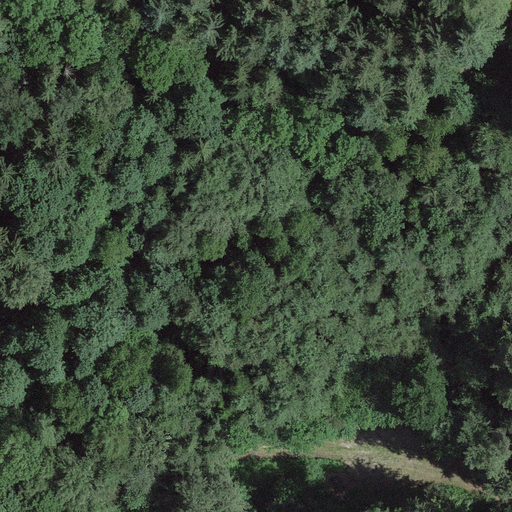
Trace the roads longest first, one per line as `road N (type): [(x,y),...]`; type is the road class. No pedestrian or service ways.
road 1 (track): [(0,358),(53,300),(386,145),(469,84),(497,52),(511,14)]
road 2 (track): [(364,447),(148,450),(46,472),(0,462)]
road 3 (track): [(364,447),(511,492)]
